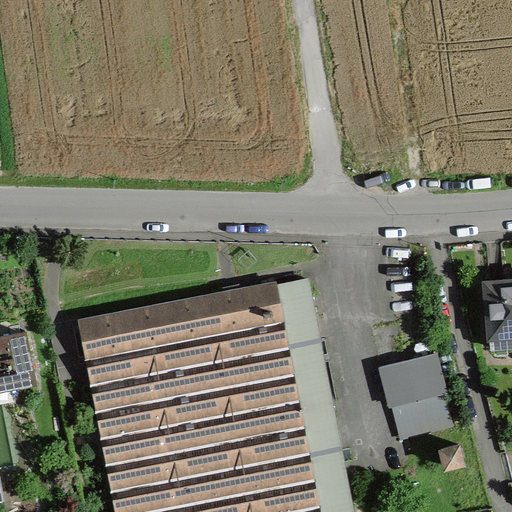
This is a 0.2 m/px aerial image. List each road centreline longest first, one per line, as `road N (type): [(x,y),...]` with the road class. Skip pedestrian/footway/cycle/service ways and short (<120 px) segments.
road 1 (tertiary): [(0,202),(210,211),(511,207)]
road 2 (track): [(305,0),(337,212)]
